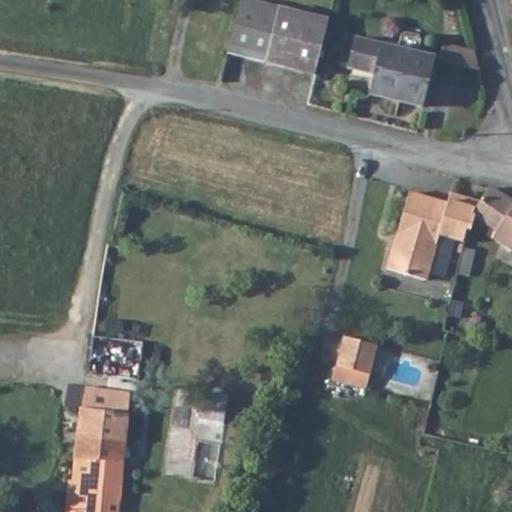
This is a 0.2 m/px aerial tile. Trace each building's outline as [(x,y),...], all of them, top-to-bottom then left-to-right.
[(243,2),(230,55),(316,76),(327,35),(330,23),(243,2)] [(436,61),(356,41),(350,71),(376,77),(372,96),(424,108),(436,61)] [(446,48),(443,62),(480,72),(475,55),(446,48)] [(492,243),(511,254),(511,200),(493,189),(492,189),(482,206),(481,207),(473,221),(497,236),(492,243)] [(473,221),(481,207),(482,206),(451,197),(448,208),(410,197),(398,240),(400,243),(398,250),(395,250),(389,274),(428,285),(441,239),(465,246),(468,234),(470,235),(473,221)] [(458,277),(470,279),(477,255),(464,251),(458,277)] [(95,337),(91,362),(98,372),(132,380),(136,360),(131,359),(134,346),(95,337)] [(364,380),(371,348),(338,340),(330,372),(364,380)] [(71,503),(70,510),(82,511),(104,511),(107,492),(120,493),(132,395),(86,390),(83,428),(78,465),(71,503)]
